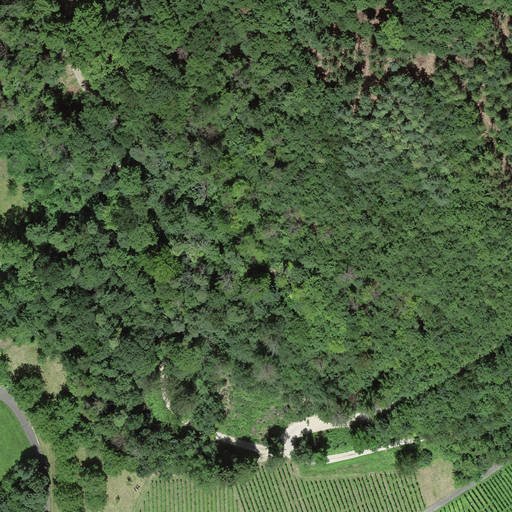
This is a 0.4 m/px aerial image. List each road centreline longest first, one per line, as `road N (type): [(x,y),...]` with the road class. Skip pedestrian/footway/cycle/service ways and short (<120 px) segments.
road 1 (track): [(287,454),(215,440),(176,412),(166,393),(152,275),(54,30),(52,0)]
road 2 (track): [(511,414),(325,460),(300,459),(286,445),(291,434),(414,391),(511,332)]
road 3 (track): [(45,511),(35,450),(0,395)]
